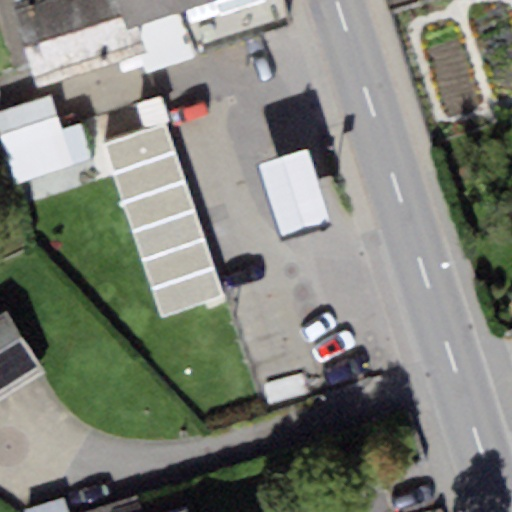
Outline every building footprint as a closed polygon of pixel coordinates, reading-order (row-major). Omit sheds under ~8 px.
[(29,0),(12,6),(38,88),(136,57),(147,53),(138,26),(127,30),(117,0),(29,0)] [(117,0),(127,30),(138,26),(221,0),(117,0)] [(52,96),(0,113),(0,128),(18,182),(74,164),(64,132),(52,96)] [(164,116),(105,136),(165,317),(224,297),(164,116)] [(64,132),(74,164),(92,158),(82,126),(64,132)] [(305,150),(259,165),(285,242),(331,226),(305,150)] [(0,397),(47,368),(6,304),(0,307),(0,397)] [(144,511),(145,511),(139,492),(76,511),(144,511)] [(27,507),(28,511),(72,511),(67,494),(27,507)] [(194,511),(190,498),(145,511),(144,511),(194,511)]
